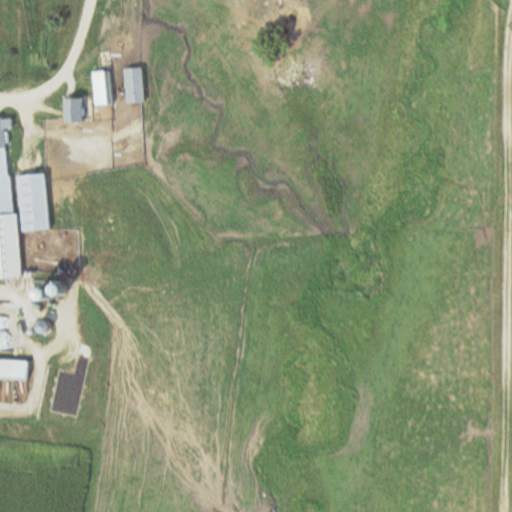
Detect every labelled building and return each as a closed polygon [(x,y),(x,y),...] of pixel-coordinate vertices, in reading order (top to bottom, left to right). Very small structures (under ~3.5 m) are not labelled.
[(29,55),(29,66),(50,66),(50,33),(41,33),(41,55),(29,55)] [(127,104),(145,104),(145,69),(127,69),(127,104)] [(112,72),(96,72),(96,106),(112,106),(112,72)] [(66,123),(84,123),(84,100),(66,100),(66,123)] [(0,279),(20,278),(9,119),(0,119),(0,279)] [(52,230),(48,175),(20,177),(23,232),(52,230)] [(0,379),(29,380),(30,362),(0,360),(0,379)]
